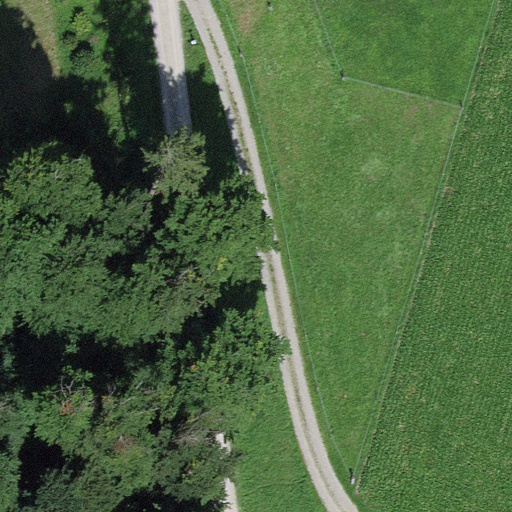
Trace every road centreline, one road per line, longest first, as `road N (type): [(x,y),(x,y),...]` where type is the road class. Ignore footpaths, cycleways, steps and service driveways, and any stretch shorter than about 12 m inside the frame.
road 1 (track): [(183,0),(249,139),(297,424),(348,511)]
road 2 (track): [(226,511),(171,0)]
